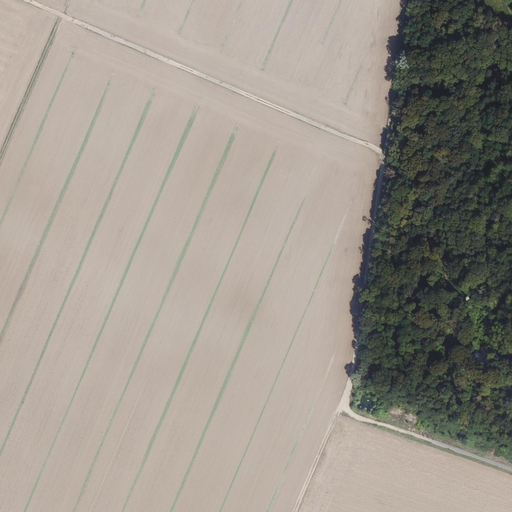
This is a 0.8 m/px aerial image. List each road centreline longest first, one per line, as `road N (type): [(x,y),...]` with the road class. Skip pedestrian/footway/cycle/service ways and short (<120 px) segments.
road 1 (track): [(408,0),(345,402),(353,415),(511,469)]
road 2 (track): [(25,0),(370,146),(384,161)]
road 3 (track): [(345,402),(296,511)]
